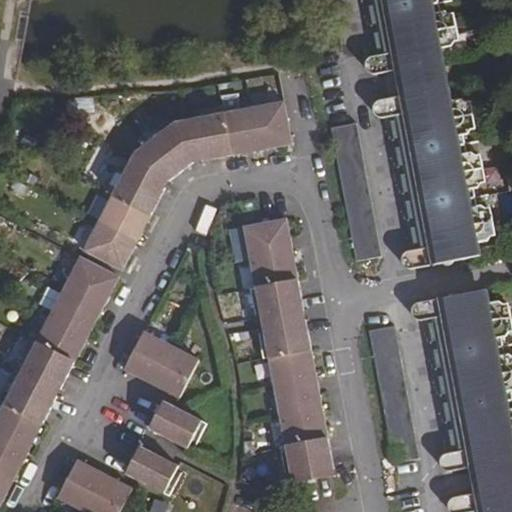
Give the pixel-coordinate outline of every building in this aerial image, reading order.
[(376,74),(391,72),(396,98),(379,102),(377,103),(376,104),(375,107),(374,108),(374,111),(375,113),(376,115),(378,117),(380,118),(382,118),(385,118),(409,252),(408,253),(406,254),(404,256),(403,259),(403,262),(403,265),(404,266),(406,268),(409,269),(412,269),(433,265),(442,264),(446,265),(449,265),(450,264),(454,262),(478,257),(475,243),(489,242),(492,236),(496,236),(491,208),(486,209),(482,205),(477,206),(474,190),(478,189),(481,184),(486,183),(481,155),(476,156),(471,153),(467,153),(464,136),(468,136),(471,131),(476,129),(471,102),(466,103),(462,99),(448,101),(445,88),(422,92),(421,92),(418,90),(416,91),(413,71),(414,71),(417,67),(442,63),(439,50),(452,48),(455,43),(460,42),(454,14),(450,15),(446,11),(441,13),(438,0),(360,0),(371,58),(370,58),(369,59),(367,62),(366,64),(366,67),(367,70),(369,72),(371,73),(373,74),(376,74)] [(442,63),(417,67),(414,71),(413,71),(416,91),(418,90),(421,92),(422,92),(445,88),(450,88),(445,61),(442,63)] [(223,106),(193,112),(194,119),(199,146),(202,162),(294,144),(285,102),(224,114),(223,106)] [(177,122),(168,128),(195,164),(202,162),(199,146),(194,119),(177,122)] [(356,123),(331,128),(356,262),(381,257),(356,123)] [(168,128),(144,147),(170,182),(195,164),(168,128)] [(170,182),(144,147),(136,153),(128,168),(166,188),(170,182)] [(114,195),(85,251),(124,271),(166,188),(128,168),(122,165),(108,191),(114,195)] [(287,219),(245,227),(262,318),(305,310),(287,219)] [(30,341),(16,368),(61,391),(120,277),(81,257),(37,344),(30,341)] [(447,471),(452,471),(475,467),(480,466),(484,468),(486,468),(488,467),(491,465),(511,460),(511,357),(509,355),(505,356),(502,339),(506,338),(509,333),(511,332),(511,324),(508,305),(504,306),(500,302),(486,304),(483,291),(460,296),(459,295),(456,294),(454,294),(447,298),(440,299),(419,303),(415,306),(414,309),(413,310),(414,314),(417,318),(420,320),(425,320),(431,319),(433,331),(428,332),(450,441),(456,439),(458,452),(453,453),(446,454),(443,457),(441,462),(442,467),(447,471)] [(306,319),(264,327),(292,475),(335,467),(306,319)] [(394,326),(369,331),(394,464),(420,459),(394,326)] [(145,331),(125,370),(181,398),(200,360),(145,331)] [(0,402),(5,405),(0,415),(0,509),(58,398),(13,375),(0,399),(0,402)] [(165,400),(150,430),(188,449),(204,421),(165,400)] [(456,439),(450,441),(453,453),(458,452),(456,439)] [(141,446),(127,474),(165,494),(180,466),(141,446)] [(78,460),(59,499),(85,511),(121,511),(134,488),(78,460)] [(511,460),(491,465),(488,467),(486,468),(484,468),(480,466),(475,467),(480,492),(485,491),(488,489),(491,487),(493,488),(497,489),(511,486),(511,460)] [(511,511),(511,486),(497,489),(493,488),(491,487),(488,489),(485,491),(480,492),(454,498),(451,502),(449,506),(451,511),(452,511),(511,511)]
